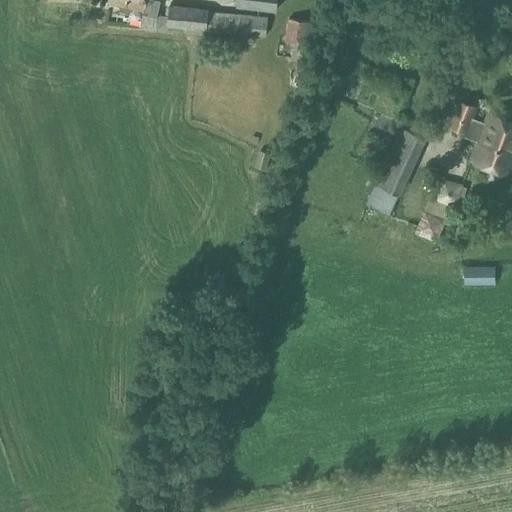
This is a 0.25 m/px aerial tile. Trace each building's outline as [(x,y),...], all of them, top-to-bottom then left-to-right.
[(108,0),(108,4),(144,13),(146,0),(108,0)] [(146,0),(144,13),(141,27),(168,28),(169,16),(158,15),(162,1),(156,0),(146,0)] [(237,0),(237,6),(277,11),(278,0),(237,0)] [(169,16),(168,28),(206,31),(207,31),(208,11),(209,10),(170,7),(169,16)] [(207,31),(248,35),(267,37),(267,17),(208,11),(207,31)] [(288,19),(284,41),(307,46),(311,22),(288,19)] [(206,31),(205,45),(247,48),(248,35),(207,31),(206,31)] [(511,121),(489,113),(485,123),(475,119),(480,107),(459,100),(449,127),(466,133),(464,136),(478,142),(472,159),(511,174),(511,172),(511,121)] [(377,184),(399,194),(401,195),(427,138),(426,138),(401,128),(377,184)] [(260,151),(255,167),(266,170),(271,154),(260,151)] [(438,177),(431,199),(457,208),(464,186),(438,177)] [(423,211),(415,233),(438,241),(446,219),(423,211)] [(493,270),(466,270),(466,284),(493,284),(493,270)]
